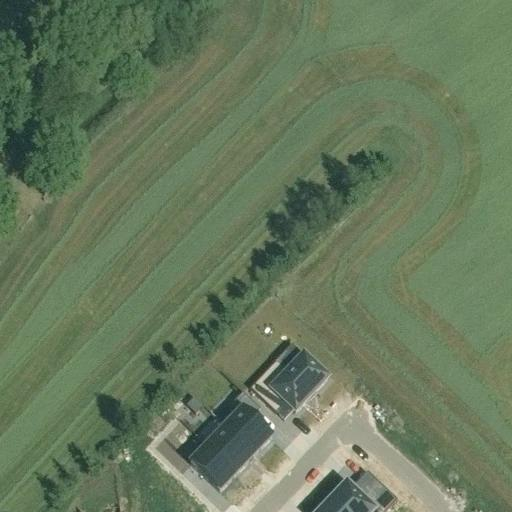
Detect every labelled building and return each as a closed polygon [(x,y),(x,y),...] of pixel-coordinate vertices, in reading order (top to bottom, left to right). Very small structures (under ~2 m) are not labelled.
[(276,366),(250,392),(275,416),(285,406),(293,414),(295,415),(327,382),(303,360),(287,377),(276,366)] [(228,364),(220,374),(234,388),(243,378),(228,364)] [(238,410),(222,426),(226,430),(255,457),(271,440),(252,421),(260,412),(242,396),(233,406),(238,410)] [(186,409),(195,417),(202,410),(193,401),(186,409)] [(226,430),(207,450),(236,478),(255,457),(226,430)] [(207,450),(190,467),(219,495),(236,478),(207,450)] [(346,487),(330,505),(337,511),(388,511),(397,503),(377,484),(365,497),(367,498),(362,502),(361,501),(346,487)]
